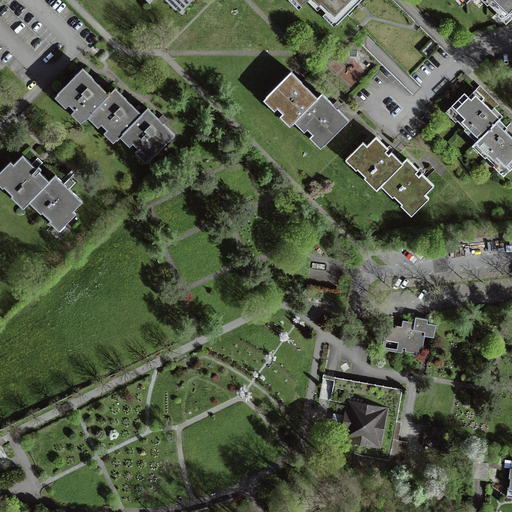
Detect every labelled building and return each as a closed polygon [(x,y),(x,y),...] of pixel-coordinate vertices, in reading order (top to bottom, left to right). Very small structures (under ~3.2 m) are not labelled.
[(171,0),(182,10),(191,0),(171,0)] [(313,0),(337,23),(360,0),(313,0)] [(511,0),(484,0),(502,18),(507,13),(510,17),(511,14),(511,0)] [(91,113),(109,95),(82,68),(58,93),(85,120),(91,113)] [(293,122),(297,118),(317,98),(291,71),(266,96),(293,122)] [(142,115),(116,89),(109,95),(91,113),(117,139),(123,133),(142,115)] [(474,132),(480,138),(502,116),(494,107),(491,110),(482,100),(484,98),(476,89),(468,97),(464,93),(465,95),(455,105),(457,108),(451,114),(471,135),(474,132)] [(322,93),(317,98),(297,118),(324,145),(348,120),(322,93)] [(150,159),(174,135),(148,108),(142,115),(123,133),(150,159)] [(480,138),(476,141),(482,147),(480,150),(501,171),(507,164),(510,166),(511,164),(511,137),(505,130),(507,127),(499,119),(503,116),(502,116),(480,138)] [(376,190),(385,182),(384,181),(403,163),(402,162),(391,152),(388,155),(385,151),(388,149),(376,136),(367,145),(363,141),(362,142),(363,144),(353,155),(356,158),(352,163),(371,182),(374,179),(380,185),(376,189),(376,190)] [(32,198),(49,181),(39,171),(41,169),(38,166),(36,168),(22,155),(13,164),(11,161),(10,162),(11,163),(1,173),(3,176),(0,179),(0,182),(18,200),(20,198),(26,204),(22,207),(23,208),(33,198),(32,198)] [(403,163),(384,181),(385,182),(391,187),(388,190),(408,209),(412,205),(416,208),(426,197),(428,199),(429,198),(425,194),(434,185),(421,173),(418,176),(415,173),(418,170),(406,158),(402,162),(403,163)] [(49,181),(32,198),(33,198),(39,204),(37,206),(56,225),(61,221),(63,223),(74,213),(75,214),(76,213),(73,210),(82,201),(55,175),(49,181)] [(338,292),(307,287),(304,300),(336,306),(338,292)] [(403,321),(402,326),(389,324),(386,339),(407,343),(405,351),(421,353),(424,335),(434,337),(436,324),(427,323),(428,319),(416,317),(415,322),(403,320),(403,321)] [(348,395),(340,440),(356,443),(355,451),(387,456),(390,438),(382,437),(387,409),(395,410),(398,395),(366,389),(364,398),(348,395)] [(473,461),(472,477),(488,479),(489,468),(489,463),(473,461)]
